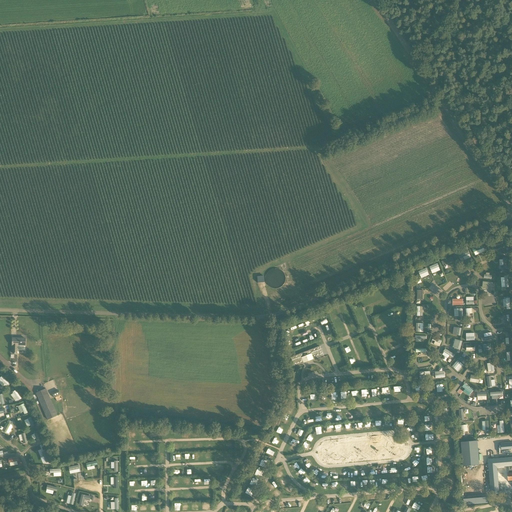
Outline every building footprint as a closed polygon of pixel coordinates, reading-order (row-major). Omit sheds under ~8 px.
[(503,244),(505,243),(503,237),(493,241),(495,247),(503,244)] [(452,257),(442,262),(443,266),(454,261),(452,257)] [(437,264),(429,267),(432,274),(440,270),(437,264)] [(426,268),(419,271),(421,277),(428,274),(426,268)] [(447,282),(451,280),(449,275),(441,278),(445,288),(448,286),(447,282)] [(502,307),(506,307),(506,309),(510,309),(510,298),(502,299),(502,307)] [(463,316),(462,308),(453,309),(454,316),(463,316)] [(453,327),(452,335),(460,336),(461,328),(453,327)] [(481,341),(492,340),(491,332),(483,333),(483,337),(481,338),(481,341)] [(25,351),(25,346),(25,339),(12,338),(12,345),(13,345),(13,354),(19,354),(19,350),(25,351)] [(455,339),(452,347),(459,350),(462,342),(455,339)] [(319,346),(290,357),(294,365),(322,354),(319,346)] [(449,356),(452,357),(454,354),(444,349),(441,355),(448,358),(449,356)] [(457,360),(451,366),(458,372),(463,365),(457,360)] [(6,386),(9,383),(1,375),(0,376),(0,384),(2,387),(4,384),(6,386)] [(491,376),(486,376),(487,387),(495,387),(494,380),(491,380),(491,376)] [(468,396),(473,390),(464,383),(461,387),(464,389),(462,391),(468,396)] [(48,420),(57,416),(46,389),(36,393),(48,420)] [(15,402),(21,398),(16,390),(10,394),(15,402)] [(24,403),(17,406),(21,415),(27,413),(24,403)] [(30,417),(23,420),(26,427),(30,425),(30,427),(34,425),(30,417)] [(497,433),(504,433),(503,420),(499,421),(499,424),(492,424),(492,428),(496,428),(497,433)] [(2,431),(8,434),(13,425),(6,422),(2,431)] [(296,429),(293,433),(300,437),(303,433),(296,429)] [(34,443),(40,441),(37,432),(31,435),(34,443)] [(17,435),(20,444),(27,442),(24,433),(17,435)] [(272,435),(269,441),(277,444),(279,439),(272,435)] [(463,467),(480,465),(478,441),(461,443),(463,467)] [(39,448),(43,457),(40,458),(42,462),(49,459),(43,446),(39,448)] [(17,464),(16,461),(18,461),(17,456),(7,459),(9,466),(17,464)] [(511,457),(488,460),(491,494),(499,493),(497,467),(508,466),(509,473),(507,473),(508,479),(508,480),(511,479),(511,457)] [(85,462),(86,470),(94,469),(94,465),(97,465),(97,461),(85,462)] [(69,474),(80,472),(78,465),(68,467),(69,474)] [(118,488),(118,477),(110,477),(110,485),(113,485),(113,488),(118,488)] [(273,481),(267,486),(271,491),(277,487),(273,481)] [(66,504),(73,504),(74,493),(70,493),(70,495),(67,495),(66,504)] [(78,505),(83,506),(83,500),(88,501),(89,496),(80,495),(78,505)] [(119,509),(118,498),(113,498),(113,502),(110,502),(110,509),(119,509)]
